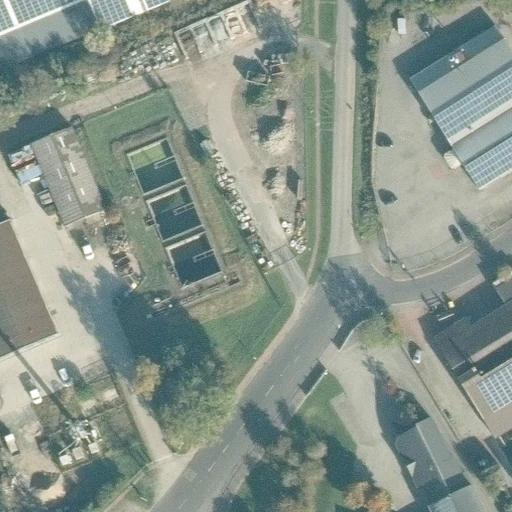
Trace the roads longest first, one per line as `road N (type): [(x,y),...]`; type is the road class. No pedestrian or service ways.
road 1 (residential): [(349,0),(331,305)]
road 2 (residential): [(331,305),(181,510)]
road 3 (residential): [(331,305),(417,292),(511,243)]
